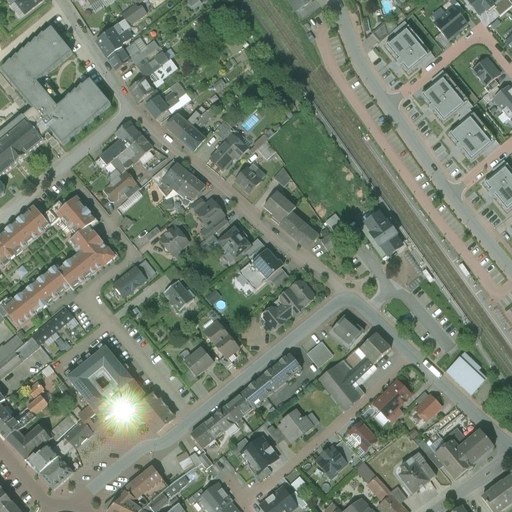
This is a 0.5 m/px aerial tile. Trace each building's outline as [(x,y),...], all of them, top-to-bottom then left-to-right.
[(15,4),(25,16),(44,2),(42,0),(19,0),(15,4)] [(312,3),(309,0),(290,0),(299,12),(312,3)] [(501,1),(499,0),(468,0),(467,1),(479,16),(485,11),(489,15),(493,11),(496,9),(494,7),(501,1)] [(511,5),(507,0),(502,0),(501,1),(494,7),(496,9),(493,11),(499,18),(511,7),(511,5)] [(20,20),(25,16),(15,4),(11,7),(10,8),(20,20)] [(453,9),(460,18),(465,14),(457,5),(453,8),(453,9)] [(135,6),(121,16),(129,26),(140,17),(142,19),(147,15),(142,8),(139,10),(135,6)] [(453,9),(434,25),(448,42),(467,26),(460,18),(453,9)] [(409,28),(404,23),(393,33),(397,38),(409,28)] [(121,24),(96,43),(107,60),(122,50),(120,47),(127,43),(126,42),(131,38),(121,24)] [(384,24),(372,35),(380,44),(388,37),(384,24)] [(409,29),(409,28),(397,38),(385,47),(398,62),(396,64),(401,69),(402,67),(408,75),(420,65),(431,55),(428,57),(421,49),(424,47),(416,37),(413,40),(406,32),(409,29)] [(43,144),(53,156),(112,108),(90,82),(56,109),(35,84),(73,54),(54,31),(2,73),(31,108),(22,116),(24,118),(0,137),(0,144),(1,145),(0,145),(0,179),(13,169),(29,156),(43,144)] [(155,44),(146,51),(149,56),(156,51),(158,49),(155,44)] [(134,45),(124,53),(122,50),(107,60),(115,72),(130,62),(132,61),(141,55),(134,45)] [(141,55),(132,61),(135,67),(145,60),(149,56),(146,51),(141,55)] [(149,56),(145,60),(148,64),(149,66),(160,58),(159,56),(156,51),(149,56)] [(435,59),(431,55),(420,65),(423,69),(435,59)] [(149,66),(140,73),(145,80),(144,80),(144,81),(166,64),(169,63),(164,56),(160,58),(149,66)] [(145,60),(135,67),(139,71),(148,64),(145,60)] [(500,76),(487,60),(472,72),(486,88),(494,81),(500,76)] [(144,80),(129,92),(138,105),(145,100),(154,94),(153,93),(150,88),(154,85),(157,89),(163,84),(161,82),(173,73),(166,64),(144,81),(144,80)] [(444,78),(445,78),(446,77),(443,72),(431,82),(434,86),(444,78)] [(445,78),(444,78),(434,86),(421,97),(430,108),(429,109),(433,114),(434,113),(444,124),(457,113),(467,105),(466,104),(465,105),(460,99),(461,98),(456,91),(454,92),(443,79),(445,78)] [(218,91),(224,83),(220,80),(214,88),(218,91)] [(494,81),(486,88),(484,89),(489,95),(497,88),(499,86),(494,81)] [(170,90),(172,93),(179,102),(168,111),(168,112),(172,116),(191,102),(178,84),(170,90)] [(511,91),(509,87),(501,93),(492,101),(502,113),(510,122),(511,119),(511,90),(511,91)] [(501,93),(497,88),(489,95),(483,100),(487,105),(492,101),(501,93)] [(154,94),(145,100),(148,105),(158,98),(159,97),(155,92),(153,93),(154,94)] [(172,93),(161,102),(168,111),(179,102),(172,93)] [(148,105),(145,108),(156,121),(168,112),(168,111),(161,102),(158,98),(148,105)] [(468,103),(466,104),(467,105),(457,113),(461,118),(470,111),(473,108),(468,103)] [(206,113),(201,109),(196,114),(201,118),(207,114),(206,113)] [(207,114),(201,118),(192,129),(197,133),(215,115),(210,110),(206,113),(207,114)] [(472,117),(474,116),(470,111),(461,118),(458,120),(462,125),(472,117)] [(196,114),(190,121),(190,124),(189,126),(188,126),(192,129),(201,118),(196,114)] [(253,114),(241,126),(247,133),(259,121),(253,114)] [(420,130),(429,124),(422,115),(414,120),(420,130)] [(178,116),(165,130),(180,142),(192,129),(188,126),(189,126),(178,116)] [(472,117),(462,125),(448,136),(458,147),(456,148),(460,153),(462,152),(471,163),(484,152),(494,144),(494,143),(492,144),(482,131),(483,130),(477,124),(476,125),(471,118),(472,117)] [(129,123),(115,135),(121,142),(129,150),(142,138),(129,123)] [(224,123),(214,134),(220,140),(232,129),(224,123)] [(197,133),(192,129),(180,142),(194,155),(206,141),(197,133)] [(232,129),(220,140),(225,144),(231,138),(232,138),(236,133),(232,129)] [(264,136),(254,146),(255,147),(258,150),(265,144),(268,141),(264,136)] [(142,138),(129,150),(138,161),(139,161),(147,155),(152,150),(142,138)] [(225,144),(210,160),(223,172),(235,159),(237,161),(246,152),(238,144),(240,142),(238,141),(237,143),(232,138),(231,138),(225,144)] [(121,142),(100,160),(107,168),(129,150),(121,142)] [(494,143),(494,144),(484,152),(488,156),(499,146),(495,142),(494,143)] [(258,150),(257,151),(262,157),(269,150),(265,144),(258,150)] [(255,147),(249,153),(252,156),(257,151),(258,150),(255,147)] [(269,150),(262,157),(266,162),(275,154),(271,148),(269,150)] [(107,168),(104,171),(114,184),(105,192),(111,200),(114,198),(116,198),(118,200),(124,195),(136,185),(125,173),(132,166),(138,161),(129,150),(107,168)] [(143,166),(151,159),(147,155),(139,161),(143,166)] [(107,168),(100,160),(95,164),(102,173),(104,171),(107,168)] [(508,167),(504,162),(492,172),(496,176),(484,185),(490,192),(488,194),(492,199),(494,197),(507,213),(511,208),(511,177),(511,178),(505,169),(508,167)] [(173,163),(164,170),(171,175),(178,166),(173,163)] [(192,178),(178,166),(171,175),(166,180),(176,188),(173,191),(177,195),(192,178)] [(171,175),(164,170),(152,181),(159,189),(162,185),(166,180),(171,175)] [(253,176),(247,170),(235,183),(249,196),(261,183),(253,176)] [(283,170),(274,180),(283,189),(291,180),(283,170)] [(265,178),(257,171),(253,176),(261,183),(265,178)] [(205,189),(192,178),(177,195),(184,200),(187,197),(194,202),(205,189)] [(176,188),(166,180),(162,185),(172,193),(173,191),(176,188)] [(136,185),(124,195),(128,200),(140,190),(136,185)] [(172,193),(162,185),(159,189),(166,199),(172,193)] [(295,210),(277,193),(263,209),(282,225),(291,215),(295,210)] [(364,197),(358,202),(365,211),(370,207),(364,197)] [(55,268),(13,302),(12,300),(0,309),(0,315),(3,320),(8,316),(19,330),(37,316),(35,313),(41,309),(43,311),(48,308),(48,307),(71,289),(73,292),(97,273),(97,272),(106,265),(107,266),(115,259),(109,251),(108,251),(89,228),(97,222),(76,199),(65,209),(60,203),(43,218),(51,228),(60,220),(76,238),(69,244),(78,255),(57,272),(55,268)] [(201,200),(191,208),(196,214),(206,206),(201,200)] [(163,212),(173,211),(172,201),(163,202),(163,212)] [(206,206),(196,214),(200,219),(199,222),(201,225),(205,225),(208,229),(201,234),(206,241),(217,233),(212,227),(223,218),(224,217),(212,202),(206,206)] [(45,212),(40,206),(36,210),(41,216),(45,212)] [(34,208),(0,237),(0,270),(50,229),(51,229),(43,218),(34,208)] [(185,213),(182,209),(177,213),(180,217),(185,213)] [(291,215),(282,225),(279,228),(286,233),(301,246),(307,252),(319,239),(291,215)] [(387,224),(386,225),(379,215),(370,222),(369,220),(366,222),(367,224),(365,225),(365,226),(360,230),(383,261),(402,247),(395,238),(397,237),(387,224)] [(132,223),(125,218),(120,226),(127,231),(132,223)] [(223,218),(212,227),(217,233),(228,224),(223,218)] [(337,218),(327,226),(336,236),(345,228),(337,218)] [(177,219),(168,227),(172,232),(175,229),(176,230),(182,225),(177,219)] [(157,228),(145,238),(149,242),(160,233),(157,228)] [(172,232),(160,241),(165,248),(164,249),(164,251),(164,252),(165,254),(166,255),(167,255),(169,255),(170,255),(178,249),(180,252),(189,245),(182,237),(182,235),(179,232),(178,232),(176,230),(175,229),(172,232)] [(234,229),(217,244),(228,256),(224,259),(231,266),(251,248),(245,241),(248,239),(243,234),(240,236),(234,229)] [(330,236),(320,242),(328,253),(337,246),(330,236)] [(211,249),(205,242),(199,247),(201,249),(198,251),(203,257),(211,249)] [(263,247),(249,260),(253,263),(253,264),(267,252),(263,247)] [(267,252),(253,264),(253,263),(252,264),(253,265),(251,267),(250,265),(239,274),(255,292),(267,281),(267,282),(269,280),(281,269),(284,267),(280,262),(278,263),(268,252),(267,252)] [(174,268),(164,276),(171,284),(180,276),(174,268)] [(281,269),(269,280),(277,290),(289,279),(281,269)] [(136,270),(114,287),(124,300),(146,282),(136,270)] [(180,276),(171,284),(173,287),(179,283),(183,280),(180,276)] [(173,287),(164,295),(170,302),(170,307),(174,308),(175,309),(180,305),(184,310),(194,301),(187,293),(187,290),(184,289),(179,283),(173,287)] [(299,284),(281,299),(280,302),(277,301),(272,306),(272,310),(263,317),(263,319),(267,323),(264,326),(264,328),(268,333),(271,333),(273,331),(274,332),(276,332),(284,325),(285,323),(292,317),(297,317),(301,314),(301,312),(313,302),(314,299),(302,284),(299,284)] [(215,292),(206,300),(211,306),(220,298),(215,292)] [(73,319),(66,311),(60,316),(67,324),(73,319)] [(221,321),(212,311),(207,315),(215,326),(217,324),(221,321)] [(60,316),(32,338),(40,348),(41,348),(39,346),(67,324),(60,316)] [(355,329),(343,319),(330,334),(350,351),(363,335),(356,328),(355,329)] [(217,324),(215,326),(204,334),(215,347),(228,337),(217,324)] [(376,335),(360,351),(368,360),(374,366),(391,350),(376,335)] [(17,337),(3,348),(3,347),(2,348),(10,357),(14,353),(24,345),(17,337)] [(228,337),(215,347),(224,358),(226,360),(228,359),(239,350),(228,337)] [(24,345),(14,353),(21,361),(22,363),(40,348),(32,338),(24,345)] [(322,343),(307,355),(318,370),(333,358),(322,343)] [(2,348),(0,349),(0,365),(10,357),(2,348)] [(67,380),(89,407),(78,417),(83,423),(84,424),(96,415),(103,424),(105,422),(110,418),(118,411),(124,412),(125,405),(129,403),(135,410),(136,410),(148,400),(106,348),(67,380)] [(202,350),(192,358),(187,352),(185,352),(178,358),(182,362),(190,372),(196,379),(214,364),(202,350)] [(359,350),(344,363),(343,362),(334,369),(345,382),(368,360),(360,351),(359,350)] [(0,365),(0,377),(21,361),(14,353),(0,365)] [(465,354),(446,374),(458,385),(474,368),(478,372),(481,370),(465,354)] [(290,356),(242,396),(253,410),(302,370),(290,356)] [(233,366),(228,359),(226,360),(224,358),(220,362),(227,371),(233,366)] [(368,360),(345,382),(350,388),(374,366),(368,360)] [(0,381),(22,363),(21,361),(0,377),(0,381)] [(41,373),(45,378),(53,372),(49,367),(41,373)] [(474,368),(458,385),(471,397),(487,380),(478,372),(474,368)] [(345,382),(334,369),(319,381),(345,414),(365,396),(358,388),(354,392),(350,388),(345,382)] [(190,372),(180,380),(189,390),(199,382),(196,379),(190,372)] [(397,383),(382,398),(396,411),(411,397),(397,383)] [(37,401),(27,409),(31,413),(34,417),(48,406),(41,398),(40,396),(43,393),(40,389),(41,388),(38,385),(29,393),(35,400),(37,401)] [(424,394),(416,402),(421,407),(429,399),(424,394)] [(158,402),(153,396),(148,400),(136,410),(137,410),(142,416),(141,424),(146,425),(154,434),(157,434),(174,421),(174,418),(161,402),(158,402)] [(242,396),(224,410),(236,424),(241,420),(253,410),(242,396)] [(421,407),(415,412),(418,415),(418,417),(421,419),(422,420),(425,423),(441,409),(431,398),(429,399),(421,407)] [(0,431),(13,421),(3,409),(0,405),(0,431)] [(224,410),(203,427),(215,441),(236,424),(224,410)] [(31,413),(18,424),(23,429),(35,419),(34,417),(31,413)] [(296,413),(282,424),(283,425),(279,429),(283,434),(286,438),(285,439),(286,440),(289,444),(295,439),(294,438),(300,433),(301,435),(311,427),(305,419),(303,421),(296,413)] [(311,415),(305,419),(311,427),(313,429),(319,424),(311,415)] [(13,421),(0,431),(0,434),(6,442),(17,433),(18,434),(19,433),(23,429),(18,424),(14,420),(13,421)] [(67,420),(53,432),(60,439),(73,427),(67,420)] [(252,434),(241,420),(236,424),(248,438),(252,434)] [(395,439),(404,431),(395,422),(386,430),(395,439)] [(83,423),(65,440),(67,443),(86,427),(84,424),(83,423)] [(6,442),(25,462),(53,439),(53,438),(51,435),(42,424),(25,439),(19,433),(18,434),(17,433),(6,442)] [(377,442),(361,424),(349,435),(365,453),(377,442)] [(86,427),(67,443),(73,448),(75,451),(87,440),(88,441),(92,436),(93,435),(86,427)] [(203,427),(191,437),(202,451),(215,441),(203,427)] [(283,434),(279,429),(276,431),(272,427),(267,432),(274,441),(283,434)] [(467,443),(457,430),(443,442),(447,447),(436,456),(435,456),(444,467),(455,481),(494,449),(480,432),(467,443)] [(278,446),(286,440),(285,439),(286,438),(283,434),(274,441),(278,446)] [(272,452),(268,447),(262,439),(251,447),(241,454),(241,455),(258,476),(267,469),(274,464),(278,460),(272,452)] [(65,440),(52,452),(59,459),(60,460),(73,448),(67,443),(65,440)] [(245,440),(231,451),(237,458),(241,455),(241,454),(251,447),(245,440)] [(350,459),(354,455),(342,442),(334,449),(348,465),(352,461),(350,459)] [(433,453),(425,444),(420,449),(427,457),(433,453)] [(49,448),(41,454),(39,453),(26,463),(30,468),(31,467),(39,476),(59,459),(52,452),(49,448)] [(334,449),(333,448),(328,451),(328,450),(320,457),(321,458),(315,463),(331,482),(338,476),(337,475),(348,466),(348,465),(334,449)] [(444,467),(435,456),(436,456),(433,453),(427,457),(439,471),(444,467)] [(198,459),(195,454),(189,458),(196,469),(202,464),(198,459)] [(179,465),(189,459),(187,455),(177,461),(179,465)] [(213,466),(203,455),(198,459),(202,464),(206,471),(213,466)] [(436,478),(418,455),(412,461),(429,483),(436,478)] [(59,459),(39,476),(40,477),(40,476),(54,492),(73,475),(60,460),(59,459)] [(185,474),(195,469),(189,459),(179,465),(185,474)] [(429,483),(412,461),(400,469),(404,474),(399,477),(413,495),(429,483)] [(364,464),(362,462),(354,469),(356,471),(364,464)] [(376,478),(364,464),(356,471),(368,485),(376,478)] [(142,511),(148,507),(162,495),(169,489),(153,468),(110,503),(110,511),(109,511),(142,511)] [(267,469),(258,476),(254,478),(259,484),(271,474),(267,469)] [(511,477),(500,487),(498,485),(493,489),(494,490),(482,500),(490,511),(500,511),(503,510),(501,507),(511,499),(511,477)] [(308,488),(299,478),(291,486),(299,495),(308,488)] [(390,494),(376,478),(368,485),(383,502),(392,495),(390,494)] [(162,495),(168,502),(187,486),(182,479),(174,484),(169,489),(162,495)] [(233,504),(217,485),(205,495),(197,501),(205,511),(222,511),(231,505),(233,504)] [(0,511),(1,511),(12,503),(0,488),(0,511)] [(398,488),(390,494),(392,495),(400,505),(407,500),(398,488)] [(205,495),(201,490),(187,502),(191,506),(197,501),(205,495)] [(148,507),(152,511),(156,511),(168,502),(162,495),(148,507)] [(406,511),(400,505),(392,495),(383,502),(378,508),(381,511),(406,511)] [(371,511),(360,501),(344,511),(371,511)] [(19,511),(12,503),(1,511),(19,511)]
